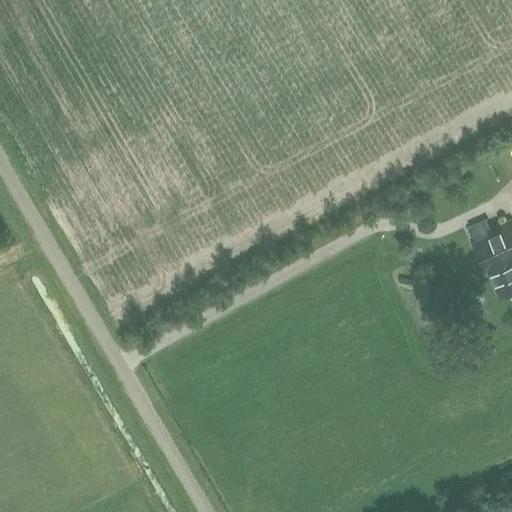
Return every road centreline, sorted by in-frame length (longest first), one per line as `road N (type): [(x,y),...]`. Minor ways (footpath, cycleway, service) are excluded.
road 1 (unknown): [(114,359),(356,235),(438,225),(511,195)]
road 2 (unclassified): [(205,511),(0,167)]
